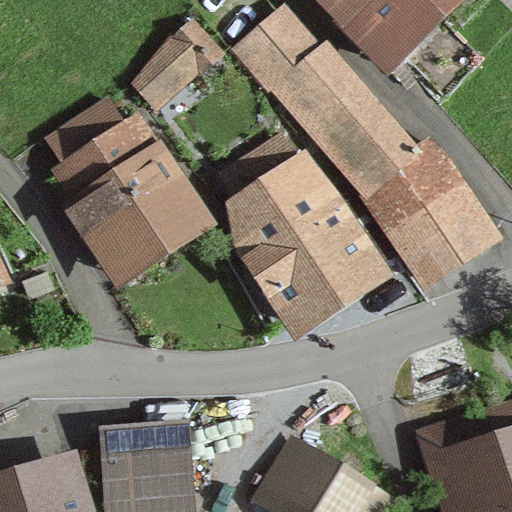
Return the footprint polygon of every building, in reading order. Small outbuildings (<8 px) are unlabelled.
[(319,0),(382,64),(434,13),(421,0),(319,0)] [(421,0),(434,13),(447,0),(421,0)] [(419,156),(416,152),(412,155),(323,52),(317,56),(279,12),(232,52),(266,92),(272,87),(363,194),(421,280),(489,235),(431,148),(419,156)] [(173,39),(135,87),(153,107),(198,66),(194,62),(209,48),(192,29),(177,42),(173,39)] [(72,212),(112,275),(202,216),(138,119),(125,127),(108,101),(47,141),(64,166),(55,172),(79,207),(72,212)] [(254,263),(297,325),(376,273),(303,163),(298,167),(280,140),(221,179),(271,253),(254,263)] [(511,406),(487,414),(498,445),(511,488),(511,406)] [(450,487),(458,511),(511,511),(511,488),(498,445),(487,414),(423,436),(441,491),(450,487)] [(105,433),(112,511),(186,511),(190,511),(184,427),(105,433)] [(260,493),(291,511),(387,511),(390,508),(292,446),(260,493)] [(0,491),(0,511),(80,511),(68,471),(0,491)]
